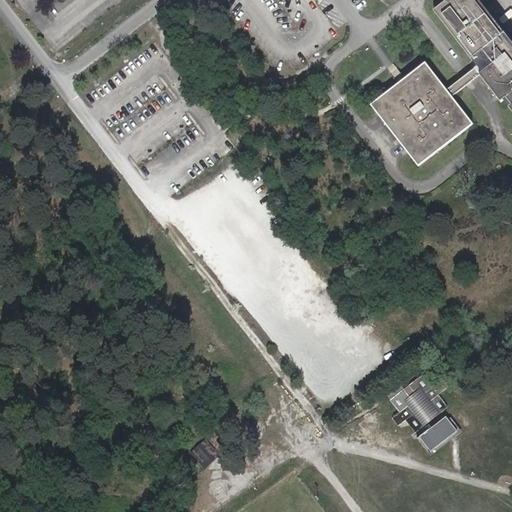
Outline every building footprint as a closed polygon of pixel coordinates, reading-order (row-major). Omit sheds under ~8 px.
[(511,47),(500,31),(475,0),(449,0),(437,9),(474,57),(483,51),(488,57),(474,69),(479,75),(501,103),(506,99),(511,106),(511,47)] [(465,86),(460,79),(447,90),(426,63),(370,105),(418,167),(473,124),(452,96),(465,86)] [(476,77),(479,75),(474,69),(472,70),(466,75),(462,78),(460,79),(465,86),(467,85),(471,81),(476,77)] [(430,403),(438,414),(446,407),(437,395),(448,386),(442,379),(431,387),(422,375),(409,385),(416,393),(420,390),(422,392),(425,389),(426,391),(423,394),(429,402),(432,399),(433,401),(430,403)] [(396,382),(384,392),(390,400),(402,390),(396,382)] [(399,412),(391,418),(397,426),(405,420),(414,432),(423,426),(415,415),(412,418),(410,416),(414,413),(408,406),(404,408),(403,406),(406,403),(405,402),(409,399),(403,390),(402,390),(390,400),(399,412)] [(445,418),(419,438),(430,452),(456,432),(447,420),(445,418)] [(427,454),(429,457),(460,433),(449,418),(447,420),(456,432),(430,452),(427,454)] [(193,451),(208,466),(221,453),(206,438),(193,451)]
